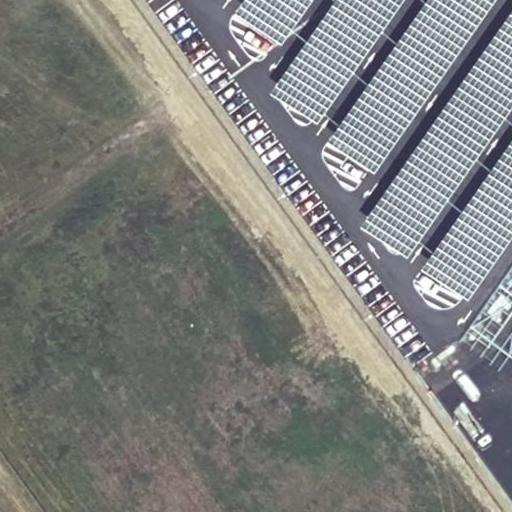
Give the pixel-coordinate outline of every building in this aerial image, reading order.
[(310,0),(239,0),(236,6),(283,39),(310,0)] [(334,0),(273,88),(319,119),(402,0),(334,0)] [(491,0),(422,0),(328,135),(375,167),(491,0)] [(511,5),(362,220),(408,253),(511,104),(511,5)] [(511,232),(511,135),(423,262),(469,294),(511,232)]
